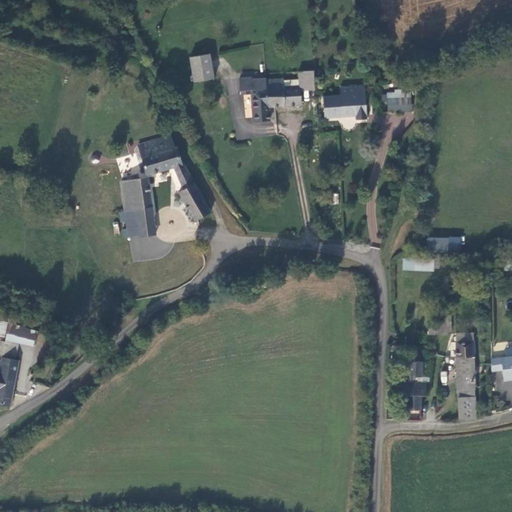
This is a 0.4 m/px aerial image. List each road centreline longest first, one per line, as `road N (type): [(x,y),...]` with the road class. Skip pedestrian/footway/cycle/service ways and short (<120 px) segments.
road 1 (track): [(0,19),(136,67),(177,106),(226,243)]
road 2 (unclassified): [(226,243),(354,248),(381,271),(381,423)]
road 3 (unclassified): [(226,243),(0,418)]
road 4 (unclassified): [(381,423),(482,424),(511,414)]
